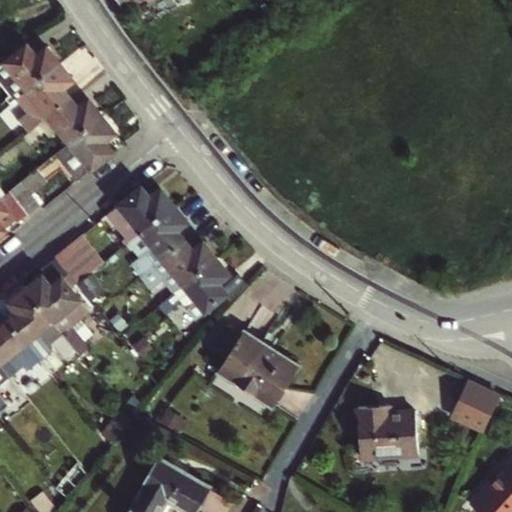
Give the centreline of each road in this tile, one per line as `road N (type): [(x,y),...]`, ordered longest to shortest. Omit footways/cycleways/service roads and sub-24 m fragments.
road 1 (tertiary): [(180,128),(259,218),(384,304),(447,321),(511,311)]
road 2 (residential): [(0,272),(180,128)]
road 3 (tertiary): [(84,0),(180,128)]
